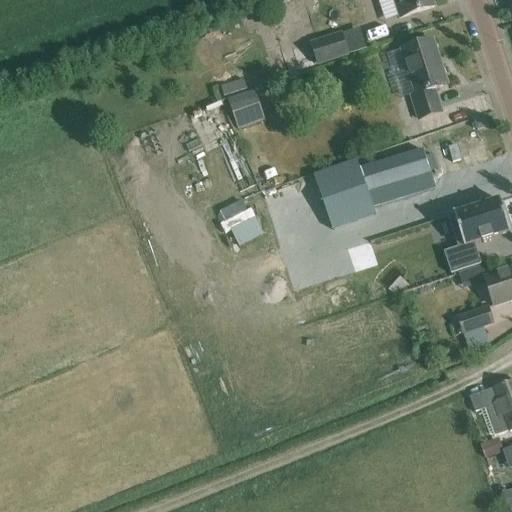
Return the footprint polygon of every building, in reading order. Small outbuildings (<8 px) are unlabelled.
[(371,0),(392,0),(399,18),(435,7),(432,0),(367,0),(367,1),(371,0)] [(341,34),(333,36),(293,50),(299,71),(347,55),(341,34)] [(432,40),(413,46),(402,50),(416,94),(412,96),(419,120),(441,113),(434,90),(447,85),(432,40)] [(254,90),(228,100),(238,130),(265,121),(254,90)] [(488,127),(485,116),(474,119),(477,130),(488,127)] [(424,152),(392,161),(363,170),(374,208),(436,190),(424,152)] [(360,163),(316,177),(333,231),(376,217),(360,163)] [(460,252),(446,256),(453,278),(482,269),(483,269),(476,246),(511,236),(502,204),(450,221),(460,252)] [(482,269),(485,278),(494,307),(511,300),(511,269),(491,276),(489,267),(483,269),(482,269)] [(488,310),(459,319),(463,333),(492,324),(488,310)] [(475,411),(481,409),(489,434),(496,436),(511,430),(511,382),(497,387),(470,396),(475,411)]
